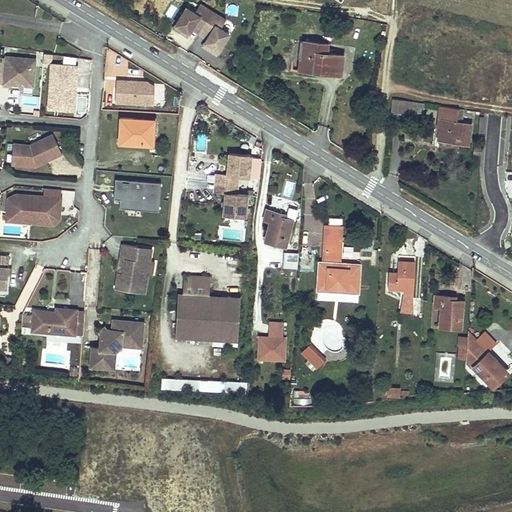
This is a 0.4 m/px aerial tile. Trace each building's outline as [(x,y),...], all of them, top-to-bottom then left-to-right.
[(185,6),(174,24),(181,28),(179,31),(182,33),(186,36),(191,28),(193,25),(200,29),(212,11),(199,3),(193,12),(185,6)] [(212,11),(200,29),(208,34),(206,37),(201,45),(205,47),(208,50),(210,46),(217,50),(228,33),(219,28),(225,19),(212,11)] [(318,43),(301,41),(297,69),(320,72),(342,75),(343,55),(326,53),(317,52),(318,43)] [(327,44),(318,43),(317,52),(326,53),(327,44)] [(33,87),(36,60),(6,57),(3,86),(11,87),(11,85),(19,86),(19,83),(23,84),(23,86),(33,87)] [(63,64),(76,65),(77,58),(64,57),(63,64)] [(72,88),(73,75),(76,75),(77,66),(51,64),(47,109),(70,111),(71,93),(70,93),(70,88),(72,88)] [(154,104),(155,86),(146,82),(116,80),(115,102),(154,104)] [(391,113),(402,114),(404,100),(392,98),(391,113)] [(414,102),(404,100),(402,114),(412,114),(414,102)] [(424,103),(414,102),(412,114),(421,115),(423,113),(424,103)] [(459,112),(440,110),(438,120),(441,120),(439,140),(456,143),(469,145),(472,124),(458,122),(459,112)] [(154,120),(121,118),(119,142),(153,144),(154,120)] [(45,157),(59,150),(52,135),(29,145),(12,144),(10,164),(27,165),(34,166),(47,160),(45,157)] [(47,160),(61,154),(59,150),(45,157),(47,160)] [(251,156),(229,154),(227,175),(219,175),(219,184),(237,186),(239,177),(249,178),(251,156)] [(158,210),(161,182),(116,179),(114,198),(120,199),(124,199),(124,204),(143,205),(143,209),(158,210)] [(237,186),(219,184),(218,193),(225,194),(223,215),(245,217),(247,196),(236,195),(237,186)] [(7,198),(5,220),(27,222),(27,215),(53,217),(54,207),(59,207),(60,198),(15,194),(7,198)] [(143,209),(143,205),(124,204),(124,199),(120,199),(119,207),(143,209)] [(53,217),(27,215),(27,222),(52,225),(58,219),(59,207),(54,207),(53,217)] [(270,222),(265,241),(285,246),(293,220),(281,216),(281,213),(273,211),(266,209),(263,220),(270,222)] [(319,262),(318,288),(359,290),(360,264),(349,264),(338,263),(339,254),(339,244),(339,234),(339,226),(328,226),(328,235),(327,244),(326,254),(326,262),(319,262)] [(115,288),(145,293),(148,274),(150,260),(151,252),(137,250),(138,246),(122,243),(120,257),(125,258),(123,272),(118,271),(115,288)] [(298,254),(287,253),(286,267),(297,268),(298,254)] [(413,298),(415,261),(406,261),(398,260),(397,272),(397,276),(388,276),(387,290),(403,291),(403,298),(413,298)] [(177,298),(175,336),(213,339),(238,341),(241,303),(209,301),(211,280),(195,279),(195,282),(184,281),(183,299),(177,298)] [(440,306),(439,327),(460,328),(463,300),(456,300),(456,296),(447,296),(435,295),(434,305),(440,306)] [(74,335),(77,310),(55,308),(55,314),(47,313),(47,311),(33,310),(32,315),(21,314),(21,321),(32,322),(31,331),(74,335)] [(85,311),(77,310),(74,335),(83,335),(85,311)] [(143,321),(112,319),(112,329),(106,329),(100,333),(99,347),(91,347),(90,366),(110,368),(111,351),(116,351),(121,346),(121,345),(122,340),(142,342),(143,321)] [(271,323),(270,336),(282,337),(283,324),(271,323)] [(467,355),(467,359),(493,387),(508,372),(495,358),(469,331),(469,337),(468,339),(468,347),(467,355)] [(284,359),(285,337),(282,337),(270,336),(259,335),(258,355),(273,356),(273,359),(284,359)] [(469,337),(460,336),(459,346),(468,347),(468,339),(469,337)] [(238,348),(238,341),(213,339),(212,346),(238,348)] [(326,359),(311,344),(302,352),(317,367),(326,359)] [(467,355),(468,347),(459,346),(458,358),(467,359),(467,355)] [(244,396),(244,386),(162,380),(161,391),(244,396)] [(400,388),(388,388),(388,396),(399,397),(400,388)]
